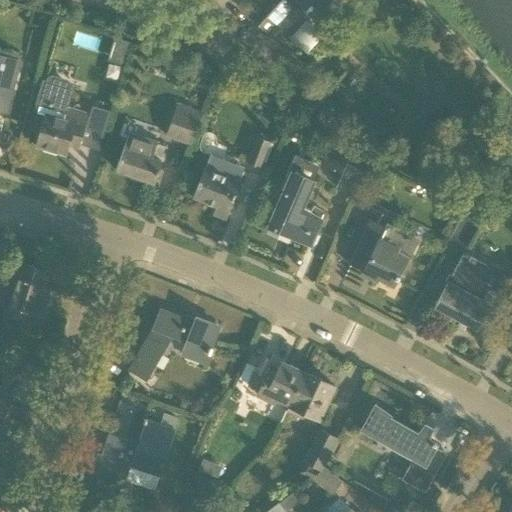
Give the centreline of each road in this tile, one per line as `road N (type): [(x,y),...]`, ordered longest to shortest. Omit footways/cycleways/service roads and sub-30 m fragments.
road 1 (residential): [(121,241),(282,302),(509,421)]
road 2 (residential): [(24,511),(121,241)]
road 3 (residential): [(0,203),(121,241)]
